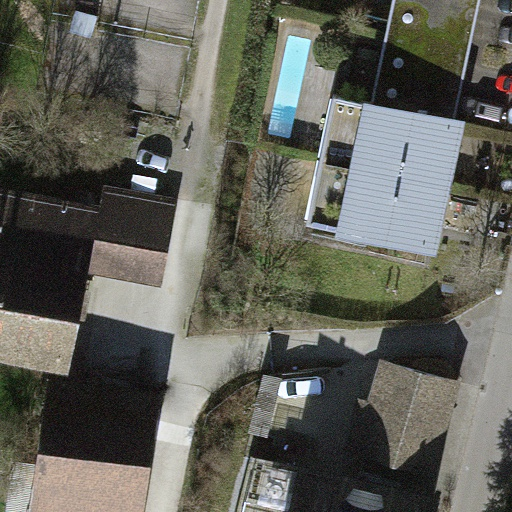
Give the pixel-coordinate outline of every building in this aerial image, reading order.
[(450,260),(476,116),(464,114),(467,94),(481,19),(484,0),(409,0),(390,105),(348,97),(323,237),(450,260)] [(164,288),(179,200),(105,183),(101,203),(0,182),(0,297),(87,314),(94,272),(164,288)] [(0,369),(81,383),(104,293),(0,273),(0,369)] [(432,478),(465,384),(382,354),(348,448),(432,478)] [(160,511),(174,460),(182,420),(62,397),(54,437),(35,511),(160,511)] [(427,511),(430,504),(294,477),(285,511),(427,511)]
